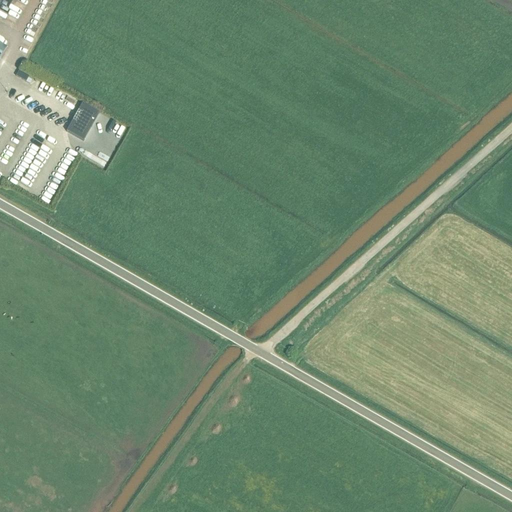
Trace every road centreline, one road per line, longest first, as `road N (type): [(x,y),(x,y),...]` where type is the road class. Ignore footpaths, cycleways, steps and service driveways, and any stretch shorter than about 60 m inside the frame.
road 1 (tertiary): [(511,497),(0,205)]
road 2 (track): [(260,353),(511,128)]
road 3 (track): [(134,511),(254,350)]
